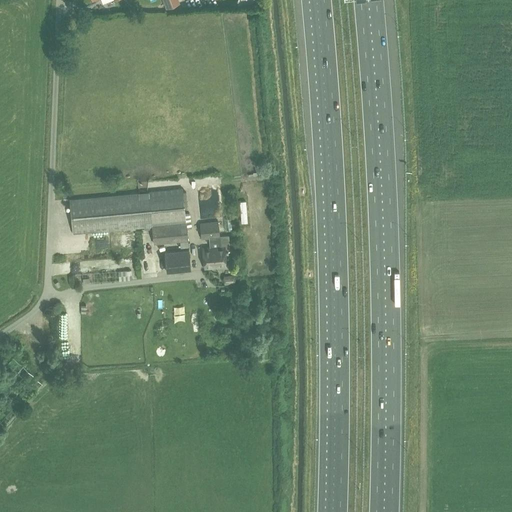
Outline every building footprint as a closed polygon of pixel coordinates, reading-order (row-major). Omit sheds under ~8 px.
[(162,0),(166,8),(180,3),(178,0),(162,0)] [(218,179),(208,182),(210,188),(220,185),(218,179)] [(73,233),(152,226),(186,222),(183,188),(69,200),(73,233)] [(209,211),(206,199),(201,201),(204,212),(209,211)] [(201,239),(209,238),(210,247),(202,248),(205,268),(227,266),(224,246),(220,246),(220,237),(218,221),(200,223),(201,239)] [(189,246),(188,241),(186,222),(152,226),(153,244),(180,241),(181,247),(189,246)] [(155,260),(155,268),(161,268),(160,246),(154,247),(154,257),(149,257),(149,260),(155,260)] [(191,270),(189,249),(164,252),(166,272),(191,270)]
